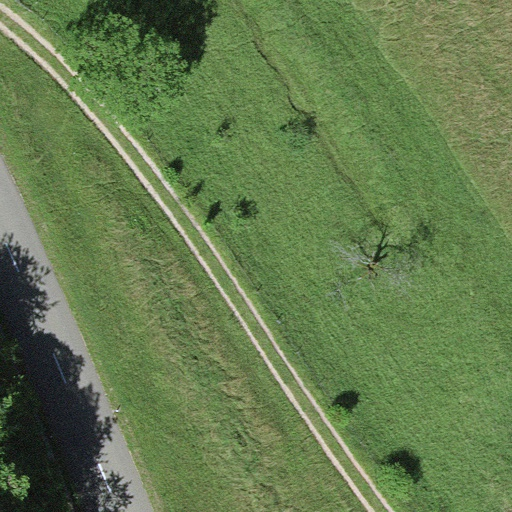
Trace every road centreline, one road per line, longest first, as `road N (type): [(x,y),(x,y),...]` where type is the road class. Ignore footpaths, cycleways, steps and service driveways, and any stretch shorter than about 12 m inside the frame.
road 1 (track): [(0,20),(114,133),(374,511)]
road 2 (tertiary): [(108,511),(0,239)]
